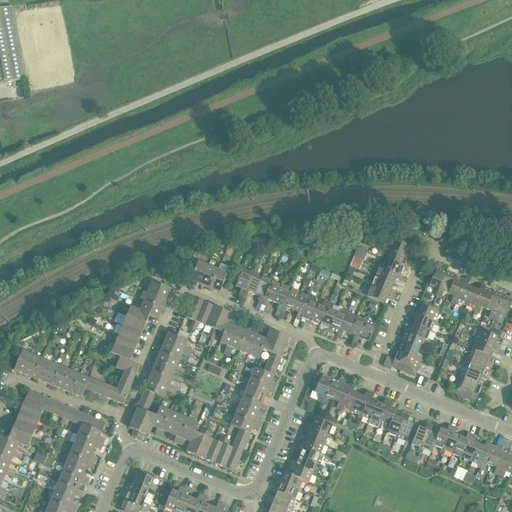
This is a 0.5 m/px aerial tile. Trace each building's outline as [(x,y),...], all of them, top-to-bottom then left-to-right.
[(0,84),(24,80),(11,7),(0,9),(0,84)] [(372,243),(376,232),(366,228),(361,238),(372,243)] [(408,258),(412,248),(394,241),(392,246),(386,244),(384,248),(408,258)] [(405,264),(408,258),(384,248),(382,253),(388,255),(386,260),(407,268),(408,265),(405,264)] [(354,258),(350,267),(355,269),(358,264),(359,260),(354,258)] [(407,268),(386,260),(384,265),(378,262),(377,267),(400,277),(402,271),(405,272),(407,268)] [(200,286),(208,266),(198,262),(190,282),(200,286)] [(436,297),(446,273),(440,271),(441,268),(435,265),(433,271),(435,272),(429,287),(434,289),(432,295),(436,297)] [(209,290),(217,270),(208,266),(200,286),(209,290)] [(350,267),(346,276),(351,279),(355,270),(350,267)] [(401,282),(402,278),(400,277),(377,267),(376,269),(378,270),(375,277),(392,285),(395,279),(401,282)] [(219,294),(227,275),(217,270),(209,290),(219,294)] [(242,297),(253,271),(251,271),(250,273),(242,270),(235,287),(241,290),(238,296),(242,297)] [(254,295),(262,278),(254,275),(255,272),(253,271),(242,297),(246,299),(249,293),(254,295)] [(448,295),(455,277),(446,273),(436,297),(441,299),(443,293),(448,295)] [(390,290),(392,285),(375,277),(372,285),(369,284),(369,286),(394,297),(396,293),(390,290)] [(455,304),(466,279),(465,281),(455,277),(448,295),(453,297),(450,303),(455,304)] [(261,305),(272,279),(270,278),(269,281),(262,278),(254,295),(260,298),(257,303),(261,305)] [(273,303),(280,285),(273,282),(274,280),(272,279),(261,305),(265,307),(267,301),(273,303)] [(465,306),(473,289),(467,286),(470,280),(466,279),(455,304),(457,305),(458,303),(465,306)] [(167,300),(171,290),(151,283),(147,293),(167,300)] [(280,313),(291,287),(289,286),(288,288),(280,285),(273,303),(279,305),(276,311),(280,313)] [(474,312),(484,287),(481,285),(478,291),(473,289),(465,306),(473,309),(472,311),(474,312)] [(394,297),(369,286),(368,288),(370,289),(367,297),(384,304),(387,298),(393,300),(394,297)] [(292,311),(299,293),(292,290),(293,288),(291,287),(280,313),(284,315),(286,309),(292,311)] [(486,310),(493,293),(484,289),(485,287),(484,287),(474,312),(479,314),(481,308),(486,310)] [(299,321),(300,319),(312,290),(310,290),(307,296),(299,293),(292,311),(298,313),(295,319),(299,321)] [(308,325),(317,305),(312,303),(314,297),(316,292),(312,290),(300,319),(306,321),(305,324),(308,325)] [(163,310),(167,300),(147,293),(143,302),(163,310)] [(493,320),(502,297),(493,293),(486,310),(491,312),(488,318),(493,320)] [(319,326),(329,303),(330,299),(326,297),(324,301),(321,307),(317,305),(308,325),(312,326),(313,324),(319,326)] [(507,319),(511,309),(509,308),(511,301),(511,300),(502,297),(493,320),(497,322),(500,316),(507,319)] [(192,330),(203,303),(193,299),(185,318),(192,321),(189,329),(192,330)] [(159,320),(163,310),(143,302),(139,311),(139,312),(149,316),(159,320)] [(205,326),(213,307),(203,303),(192,330),(195,331),(198,324),(205,326)] [(328,333),(336,313),(331,311),(334,305),(329,303),(319,326),(325,329),(324,332),(328,333)] [(435,321),(438,313),(421,306),(418,312),(412,309),(411,313),(436,324),(437,322),(435,321)] [(126,317),(145,325),(149,316),(139,312),(139,311),(130,307),(126,317)] [(211,338),(222,311),(213,307),(205,326),(211,329),(208,337),(211,338)] [(338,334),(348,311),(344,309),(342,316),(336,313),(328,333),(331,334),(332,332),(338,334)] [(228,324),(232,315),(222,311),(211,338),(214,339),(217,331),(223,334),(227,324),(228,324)] [(349,335),(356,317),(350,315),(351,312),(348,311),(338,334),(337,337),(341,338),(343,332),(349,335)] [(436,326),(436,324),(411,313),(409,317),(415,319),(413,325),(430,332),(433,325),(436,326)] [(145,325),(126,317),(122,326),(141,334),(145,325)] [(356,344),(367,319),(364,318),(363,320),(356,317),(349,335),(354,337),(352,343),(356,344)] [(368,343),(375,325),(368,322),(369,320),(367,319),(356,344),(360,346),(362,340),(368,343)] [(237,328),(228,324),(227,324),(223,334),(219,343),(226,346),(223,354),(226,355),(237,328)] [(427,339),(430,332),(413,325),(410,331),(405,328),(403,332),(429,343),(430,340),(427,339)] [(141,334),(122,326),(118,336),(137,344),(141,334)] [(239,351),(247,332),(237,328),(226,355),(229,357),(232,349),(239,351)] [(495,343),(497,337),(480,330),(476,338),(474,337),(473,339),(499,350),(501,346),(495,343)] [(271,354),(279,335),(269,331),(266,340),(262,350),(271,354)] [(248,356),(256,336),(247,332),(239,351),(248,356)] [(429,343),(403,332),(405,333),(401,342),(419,349),(421,345),(427,347),(429,343)] [(184,348),(187,341),(168,333),(164,343),(191,354),(192,351),(184,348)] [(281,358),(287,344),(293,346),(295,341),(279,335),(271,354),(281,358)] [(134,353),(137,344),(118,336),(114,345),(134,353)] [(266,340),(256,336),(248,356),(258,360),(262,350),(266,340)] [(499,350),(473,339),(472,341),(475,342),(471,349),(489,357),(491,351),(502,356),(504,352),(499,350)] [(417,354),(419,349),(401,342),(397,352),(421,362),(421,361),(426,363),(428,359),(417,354)] [(191,354),(164,343),(160,353),(179,361),(182,354),(190,357),(191,354)] [(131,358),(134,353),(114,345),(110,355),(119,359),(120,359),(130,363),(131,358)] [(487,362),(489,357),(471,349),(469,357),(466,356),(465,358),(491,369),(493,365),(487,362)] [(449,362),(453,353),(448,351),(444,360),(449,362)] [(24,375),(32,356),(22,352),(14,371),(24,375)] [(414,377),(421,362),(397,352),(394,360),(387,357),(383,367),(390,370),(391,368),(414,377)] [(177,367),(179,361),(160,353),(156,362),(175,370),(183,373),(184,370),(177,367)] [(274,377),(281,358),(271,354),(263,372),(274,377)] [(33,379),(41,360),(32,356),(24,375),(33,379)] [(485,377),(489,368),(491,369),(465,358),(463,362),(469,365),(467,370),(487,378),(485,377)] [(135,377),(139,367),(130,363),(120,359),(119,359),(115,369),(124,373),(135,377)] [(43,383),(51,364),(41,360),(33,379),(43,383)] [(445,372),(449,362),(444,360),(440,370),(445,372)] [(175,370),(156,362),(159,364),(157,368),(173,375),(175,370)] [(52,387),(60,368),(51,364),(43,383),(52,387)] [(218,377),(221,371),(210,366),(207,372),(218,377)] [(62,391),(70,371),(60,368),(52,387),(62,391)] [(274,377),(263,372),(254,369),(250,378),(275,389),(277,384),(273,383),(273,384),(271,384),(274,377)] [(486,381),(487,378),(467,370),(465,375),(459,372),(457,377),(481,387),(484,380),(486,381)] [(71,395),(79,375),(70,371),(62,391),(71,395)] [(169,386),(172,379),(152,371),(148,381),(175,392),(176,389),(169,386)] [(116,391),(127,395),(135,377),(124,373),(116,391)] [(85,390),(89,380),(79,375),(71,395),(81,399),(85,390)] [(322,403),(331,380),(321,375),(314,393),(319,395),(317,401),(322,403)] [(474,402),(481,387),(457,377),(451,392),(474,402)] [(275,389),(250,378),(246,389),(265,396),(268,389),(270,390),(269,392),(273,394),(275,389)] [(333,401),(342,380),(339,379),(338,382),(331,380),(322,403),(326,405),(329,399),(333,401)] [(103,398),(108,387),(89,380),(85,390),(103,398)] [(350,387),(344,385),(345,382),(342,380),(333,401),(338,403),(336,409),(340,411),(350,387)] [(175,392),(148,381),(144,391),(155,395),(163,399),(166,392),(174,395),(175,392)] [(351,413),(358,395),(352,393),(355,387),(351,385),(350,387),(340,411),(343,412),(344,409),(351,413)] [(123,406),(127,395),(116,391),(108,387),(103,398),(123,406)] [(147,414),(155,395),(144,391),(136,409),(147,414)] [(359,419),(370,393),(366,391),(364,397),(358,395),(351,413),(358,416),(357,418),(359,419)] [(43,410),(47,400),(28,392),(24,402),(43,410)] [(264,401),(261,399),(244,393),(242,398),(259,404),(262,405),(264,401)] [(368,425),(377,403),(371,400),(374,395),(370,393),(359,419),(361,420),(362,417),(369,420),(367,424),(368,425)] [(267,407),(262,405),(259,404),(242,398),(238,407),(258,415),(260,408),(262,409),(262,411),(265,412),(267,407)] [(378,427),(389,401),(385,399),(382,405),(377,403),(368,425),(377,429),(378,427)] [(62,418),(67,408),(47,400),(43,410),(62,418)] [(393,417),(394,417),(396,411),(390,408),(393,402),(389,401),(378,427),(380,427),(381,425),(388,428),(389,428),(393,417)] [(39,419),(43,410),(24,402),(21,408),(19,408),(20,406),(17,404),(14,409),(39,419)] [(255,421),(258,415),(238,407),(235,416),(259,427),(261,422),(258,420),(257,422),(255,421)] [(81,426),(86,416),(67,408),(62,418),(81,426)] [(159,437),(170,412),(160,408),(156,417),(152,427),(159,430),(158,432),(156,431),(154,435),(159,437)] [(35,428),(39,419),(14,409),(13,414),(16,415),(17,413),(19,414),(16,421),(35,428)] [(137,438),(147,414),(136,409),(128,428),(135,431),(135,433),(133,432),(131,436),(137,438)] [(171,435),(179,416),(170,412),(159,437),(164,439),(166,435),(164,434),(164,432),(171,435)] [(395,440),(405,415),(402,413),(399,419),(394,417),(393,417),(389,428),(388,428),(386,434),(393,437),(393,439),(395,440)] [(152,427),(156,417),(147,414),(137,438),(141,440),(142,436),(140,436),(141,434),(148,437),(152,427)] [(405,442),(413,425),(407,422),(409,416),(405,415),(395,440),(397,441),(398,439),(405,442)] [(101,434),(105,424),(86,416),(81,426),(101,434)] [(178,444),(188,420),(179,416),(171,435),(177,438),(177,440),(175,439),(173,442),(178,444)] [(259,427),(235,416),(230,426),(239,430),(250,434),(253,427),(254,428),(254,430),(257,431),(259,427)] [(329,434),(332,426),(314,419),(312,425),(306,423),(304,426),(330,437),(331,435),(329,434)] [(194,433),(198,424),(188,420),(178,444),(183,446),(184,443),(183,442),(183,440),(190,443),(194,433)] [(35,428),(16,421),(13,427),(12,426),(12,424),(9,423),(7,428),(31,438),(35,428)] [(425,439),(431,425),(427,424),(424,429),(418,427),(411,444),(419,448),(418,450),(420,451),(425,439)] [(438,435),(437,435),(432,433),(434,427),(431,425),(425,439),(420,451),(422,452),(423,449),(431,453),(433,447),(438,435)] [(98,440),(101,434),(81,426),(78,435),(102,445),(104,441),(101,439),(100,441),(98,440)] [(330,437),(304,426),(303,430),(309,433),(306,438),(324,446),(327,438),(329,439),(330,437)] [(442,453),(452,427),(448,426),(446,431),(440,429),(437,435),(438,435),(433,447),(440,450),(439,452),(442,453)] [(452,455),(459,437),(454,435),(456,429),(452,427),(442,453),(444,454),(445,452),(452,455)] [(27,448),(31,438),(7,428),(5,433),(8,434),(9,432),(11,433),(8,439),(8,440),(18,444),(27,448)] [(195,456),(206,432),(201,430),(200,433),(201,434),(201,436),(194,433),(190,443),(186,452),(195,456)] [(242,453),(250,434),(239,430),(231,449),(242,453)] [(205,460),(213,441),(207,438),(207,436),(209,437),(211,434),(206,432),(195,456),(205,460)] [(460,461),(471,435),(467,433),(465,439),(459,437),(452,455),(459,458),(458,460),(460,461)] [(15,450),(18,444),(8,440),(8,439),(0,435),(0,447),(22,457),(23,454),(15,450)] [(102,445),(78,435),(74,445),(93,453),(96,446),(97,447),(97,449),(100,450),(102,445)] [(470,462),(478,445),(472,443),(475,437),(471,435),(460,461),(462,462),(463,459),(470,462)] [(215,464),(225,439),(220,438),(219,441),(220,442),(220,444),(213,441),(205,460),(215,464)] [(321,453),(324,446),(306,438),(304,444),(298,441),(297,445),(322,456),(323,454),(321,453)] [(223,468),(231,449),(225,446),(226,444),(228,445),(230,441),(225,439),(215,464),(223,468)] [(479,469),(489,445),(490,443),(486,441),(484,447),(478,445),(470,462),(478,465),(477,468),(479,469)] [(90,459),(93,453),(74,445),(70,454),(94,465),(96,460),(93,458),(92,460),(90,459)] [(322,456),(297,445),(295,449),(301,452),(298,457),(316,464),(320,466),(324,457),(322,456)] [(491,467),(498,449),(489,445),(479,469),(484,470),(486,465),(491,467)] [(22,457),(0,447),(0,458),(10,463),(13,456),(21,459),(22,457)] [(234,472),(242,453),(231,449),(223,468),(234,472)] [(498,476),(508,453),(498,449),(491,467),(496,469),(493,474),(498,476)] [(510,475),(511,470),(511,454),(508,453),(498,476),(503,478),(505,472),(510,475)] [(94,465),(70,454),(66,464),(85,472),(88,465),(89,466),(89,468),(92,469),(94,465)] [(313,472),(316,464),(298,457),(296,463),(290,460),(289,464),(314,475),(315,473),(313,472)] [(7,469),(10,463),(0,458),(0,469),(14,475),(15,472),(7,469)] [(82,478),(85,472),(66,464),(62,474),(81,482),(86,484),(89,479),(85,477),(84,479),(82,478)] [(314,475),(289,464),(287,468),(293,470),(291,476),(302,481),(308,484),(311,476),(313,477),(314,475)] [(14,475),(0,469),(0,480),(2,482),(5,475),(13,478),(14,475)] [(151,485),(153,480),(136,472),(132,482),(155,492),(157,487),(151,485)] [(299,488),(302,481),(291,476),(285,473),(282,479),(276,477),(275,481),(301,491),(301,489),(299,488)] [(80,484),(81,482),(62,474),(61,476),(58,482),(77,490),(80,484)] [(300,493),(301,491),(275,481),(273,484),(279,487),(277,492),(294,500),(297,493),(300,493)] [(81,498),(83,492),(77,490),(58,482),(54,492),(73,500),(76,494),(78,494),(77,496),(81,498)] [(155,492),(132,482),(128,492),(145,499),(147,494),(153,497),(155,492)] [(174,511),(184,489),(180,487),(177,493),(171,491),(164,508),(172,511),(171,511),(174,511)] [(174,511),(185,511),(191,499),(185,496),(188,490),(184,489),(174,511)] [(70,506),(73,500),(54,492),(50,501),(75,511),(77,507),(73,505),(72,507),(70,506)] [(143,504),(145,499),(128,492),(124,501),(147,511),(149,511),(160,511),(143,504)] [(291,507),(294,500),(277,492),(274,498),(269,496),(267,499),(293,510),(294,508),(291,507)] [(196,511),(203,497),(199,495),(196,501),(191,499),(185,511),(196,511)] [(207,511),(210,507),(204,504),(206,498),(203,497),(196,511),(207,511)] [(270,511),(289,511),(290,511),(291,511),(293,510),(267,499),(265,503),(271,506),(269,511),(270,511)] [(74,511),(75,511),(50,501),(46,511),(48,511),(74,511)] [(146,511),(147,511),(124,501),(120,511),(122,511),(146,511)] [(218,511),(221,505),(218,503),(215,509),(210,507),(207,511),(218,511)]
